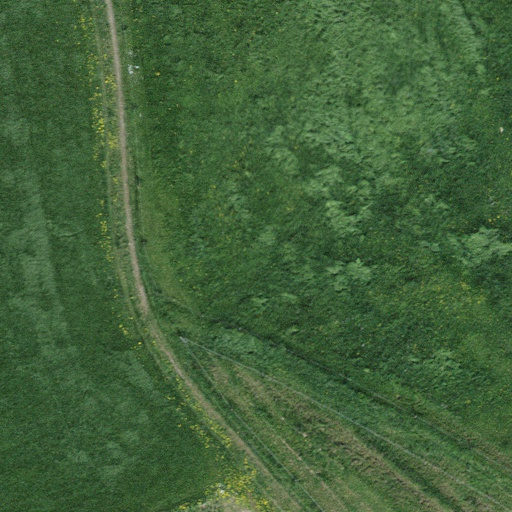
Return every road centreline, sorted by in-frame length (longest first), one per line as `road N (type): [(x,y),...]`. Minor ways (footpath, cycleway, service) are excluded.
road 1 (track): [(99,0),(123,249),(140,309),(159,352),(289,511)]
road 2 (track): [(511,492),(140,309)]
